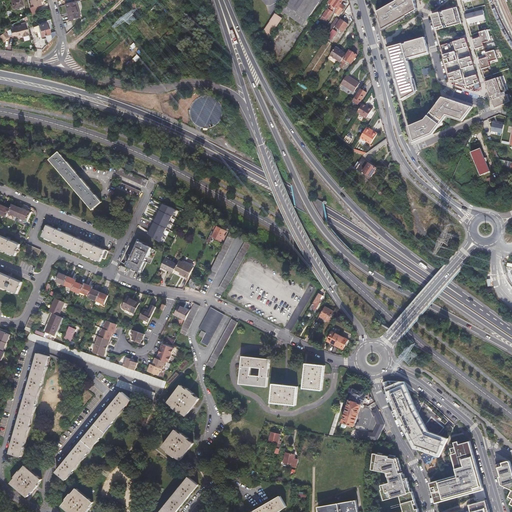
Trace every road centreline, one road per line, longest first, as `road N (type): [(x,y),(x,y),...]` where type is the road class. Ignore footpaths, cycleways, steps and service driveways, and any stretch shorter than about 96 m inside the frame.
road 1 (motorway): [(54,90),(200,148),(511,342)]
road 2 (motorway): [(507,330),(342,220),(204,142),(149,116),(54,90)]
road 3 (motorway): [(219,0),(296,178),(330,234),(376,274),(511,350)]
road 4 (motorway): [(507,330),(346,200),(293,134),(234,19)]
road 5 (residential): [(109,273),(217,301),(300,344),(359,362)]
road 6 (secondary): [(75,73),(134,89),(213,85),(237,96),(254,125)]
road 7 (secondary): [(254,125),(272,176),(339,300)]
road 8 (tertiary): [(383,83),(403,160),(466,224)]
road 9 (residential): [(375,372),(432,511)]
road 10 (residential): [(436,0),(425,12),(444,85),(489,114)]
road 11 (secondary): [(214,0),(254,125)]
road 12 (tertiary): [(461,258),(381,349)]
